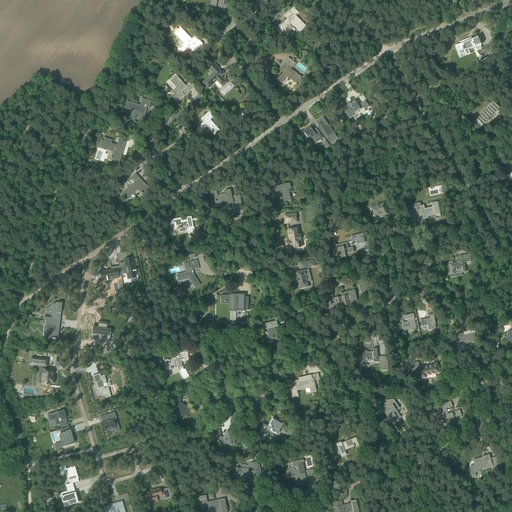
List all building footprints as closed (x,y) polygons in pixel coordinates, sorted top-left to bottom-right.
[(291,24),(299,32),(306,26),(296,15),(299,12),(294,7),(285,16),(287,19),(281,25),(285,30),(291,24)] [(194,47),(200,41),(195,36),(192,39),(181,27),(174,33),(184,43),(178,49),(182,53),(189,47),(194,53),(197,50),(194,47)] [(461,44),(456,46),(458,52),(463,49),(464,50),(464,51),(465,51),(469,49),(472,48),(473,48),(474,52),(482,49),(481,45),(480,45),(482,44),(479,36),(472,39),(472,40),(470,40),(469,39),(469,38),(459,42),(459,43),(461,42),(462,43),(461,44)] [(283,73),(278,80),(282,84),(287,77),(297,84),(302,77),(291,69),(292,67),(292,68),(296,63),(288,57),(279,69),(283,73)] [(209,70),(212,73),(203,83),(209,89),(217,81),(222,87),(223,86),(227,83),(221,76),(224,74),(215,64),(209,70)] [(170,81),(177,90),(171,95),(178,103),(185,96),(194,88),(189,83),(186,86),(176,75),(170,81)] [(142,123),(147,108),(149,109),(151,101),(142,98),(140,105),(126,101),(124,108),(136,111),(134,120),(142,123)] [(346,107),(344,109),(345,111),(346,112),(347,113),(346,114),(348,117),(349,119),(352,117),(353,116),(358,113),(358,112),(361,110),(362,109),(361,109),(362,108),(363,108),(365,110),(369,107),(365,101),(358,106),(355,101),(354,100),(347,105),(348,106),(346,107)] [(475,122),(481,127),(500,108),(494,102),(475,122)] [(201,119),(203,122),(196,128),(201,133),(207,127),(214,135),(220,130),(211,120),(215,116),(210,111),(201,119)] [(319,126),(317,128),(324,138),(326,136),(327,136),(330,141),(336,137),(329,127),(328,125),(326,122),(324,121),(323,118),(317,122),(320,126),(319,126)] [(310,127),(303,131),(304,132),(305,134),(304,134),(307,137),(307,136),(310,134),(312,137),(315,141),(319,138),(320,137),(317,134),(320,133),(316,128),(313,131),(310,127)] [(99,148),(112,153),(110,160),(119,163),(126,142),(119,140),(117,145),(111,143),(112,140),(104,138),(103,141),(101,140),(99,148)] [(121,195),(126,200),(138,190),(144,196),(143,197),(144,197),(151,190),(135,174),(128,181),(131,185),(121,195)] [(275,187),(276,191),(282,190),(282,193),(284,193),(286,201),(291,200),(288,188),(291,188),(290,183),(275,187)] [(216,191),(211,192),(213,202),(218,201),(219,203),(223,202),(223,201),(227,200),(228,203),(230,203),(232,202),(229,190),(225,191),(226,195),(221,197),(221,195),(217,196),(216,191)] [(380,204),(379,203),(371,207),(375,217),(383,213),(384,216),(389,215),(383,202),(380,204)] [(436,214),(436,217),(441,216),(437,202),(431,203),(432,207),(425,209),(424,205),(420,206),(420,210),(418,210),(420,217),(418,218),(420,224),(426,222),(425,219),(428,218),(428,216),(436,214)] [(285,215),(286,223),(298,222),(298,219),(299,218),(298,214),(296,214),(285,215)] [(170,220),(171,224),(174,223),(174,224),(175,230),(177,229),(177,230),(180,229),(185,228),(186,232),(193,231),(193,228),(191,217),(186,218),(187,220),(181,221),(181,218),(170,220)] [(290,240),(286,241),(287,248),(298,247),(298,248),(299,248),(299,246),(301,246),(300,235),(297,235),(297,229),(288,230),(289,238),(290,238),(290,240)] [(362,234),(351,237),(352,242),(357,240),(357,244),(362,243),(364,242),(362,234)] [(345,254),(353,252),(353,248),(348,249),(347,243),(348,243),(338,245),(338,244),(338,245),(336,245),(337,248),(336,248),(338,257),(346,255),(345,254)] [(125,266),(119,267),(121,274),(127,273),(128,278),(135,276),(132,258),(124,260),(125,266)] [(185,272),(176,275),(178,281),(188,279),(194,288),(195,288),(199,285),(193,276),(192,273),(193,272),(193,271),(199,269),(197,260),(192,261),(183,264),(185,272)] [(460,262),(452,264),(452,262),(449,262),(451,274),(450,274),(450,277),(456,276),(455,273),(461,272),(461,273),(466,272),(464,261),(460,262)] [(111,269),(100,272),(102,281),(106,280),(106,281),(107,281),(107,278),(113,277),(113,278),(118,277),(118,276),(121,276),(121,274),(119,267),(111,268),(111,269)] [(303,271),(296,272),(297,279),(298,283),(300,289),(308,287),(307,282),(311,281),(309,275),(308,270),(303,271)] [(358,308),(355,290),(347,292),(347,296),(335,298),(337,308),(353,304),(354,309),(358,308)] [(221,295),(221,301),(221,302),(225,302),(227,302),(230,302),(230,306),(237,307),(237,311),(238,311),(244,311),(243,311),(245,311),(245,310),(248,311),(248,308),(248,300),(248,297),(248,298),(245,298),(245,297),(245,294),(244,294),(244,295),(221,295)] [(51,306),(46,309),(53,310),(52,318),(60,319),(61,308),(62,303),(59,303),(55,303),(54,303),(51,305),(51,306)] [(425,311),(418,312),(419,319),(425,318),(424,315),(426,314),(425,311)] [(402,323),(404,330),(416,328),(414,318),(413,314),(404,316),(405,320),(407,320),(408,322),(402,323)] [(430,317),(420,320),(421,327),(428,325),(429,330),(436,329),(435,324),(436,324),(435,319),(434,315),(429,316),(430,317)] [(44,331),(45,331),(46,331),(48,332),(47,337),(51,338),(56,339),(56,338),(58,339),(58,335),(59,328),(59,327),(59,326),(58,326),(53,326),(53,322),(48,321),(47,321),(46,321),(46,325),(45,325),(45,326),(45,331),(44,331)] [(91,338),(91,339),(94,339),(94,338),(96,338),(96,339),(109,341),(110,328),(105,328),(106,322),(107,322),(98,321),(99,322),(98,327),(92,326),(92,327),(93,327),(92,339),(91,338)] [(273,338),(273,340),(278,339),(275,327),(277,327),(276,322),(263,325),(264,330),(268,329),(269,333),(269,334),(270,338),(272,337),(272,338),(273,338)] [(453,336),(454,339),(455,344),(465,341),(466,344),(477,341),(475,332),(464,335),(464,333),(453,336)] [(373,349),(373,351),(373,353),(367,354),(367,350),(362,351),(363,362),(363,365),(368,365),(368,361),(374,361),(374,362),(378,362),(377,349),(373,349)] [(168,361),(168,360),(165,360),(165,361),(164,361),(165,365),(166,370),(169,369),(169,370),(172,369),(172,368),(174,368),(177,367),(184,379),(189,377),(185,369),(184,370),(181,366),(180,362),(182,361),(183,361),(188,360),(187,356),(181,358),(180,353),(175,355),(176,359),(175,359),(175,360),(173,360),(172,360),(168,361)] [(39,371),(43,371),(41,384),(46,385),(46,386),(47,386),(47,385),(51,385),(52,384),(53,384),(53,376),(52,376),(53,371),(48,370),(49,369),(44,368),(45,366),(46,366),(47,360),(32,358),(31,365),(39,365),(40,366),(39,371)] [(380,361),(381,371),(388,370),(387,361),(380,361)] [(426,377),(426,376),(440,373),(438,364),(424,367),(424,366),(419,367),(421,378),(426,377)] [(292,388),(291,388),(293,395),(292,396),(292,399),(299,397),(297,391),(310,388),(311,394),(317,393),(314,380),(316,380),(317,381),(320,381),(318,373),(311,375),(298,378),(299,380),(291,382),(292,388)] [(100,374),(92,376),(93,377),(95,383),(96,382),(96,384),(94,385),(97,396),(101,395),(102,397),(105,396),(106,398),(111,397),(108,387),(106,388),(105,384),(106,383),(104,376),(100,377),(100,376),(100,374)] [(394,400),(386,400),(387,402),(390,407),(389,407),(390,409),(386,412),(385,413),(392,424),(398,420),(398,419),(396,416),(399,414),(396,411),(400,408),(394,400)] [(435,407),(437,411),(435,412),(437,419),(444,417),(445,419),(453,416),(452,413),(447,414),(445,409),(452,406),(451,401),(435,407)] [(172,413),(178,416),(179,415),(183,418),(188,410),(187,408),(179,403),(177,407),(176,407),(172,413)] [(59,412),(48,415),(49,419),(49,421),(51,420),(55,419),(57,425),(59,425),(66,423),(66,422),(65,417),(63,411),(64,411),(63,410),(59,412)] [(104,426),(103,426),(104,429),(105,431),(106,431),(115,428),(114,423),(117,422),(116,417),(114,412),(105,415),(105,416),(106,416),(107,421),(107,422),(103,423),(104,426)] [(261,431),(265,433),(267,434),(269,430),(277,435),(283,424),(273,419),(268,427),(264,425),(261,431)] [(62,443),(55,445),(56,448),(56,449),(68,446),(73,444),(73,443),(72,441),(68,427),(60,430),(61,433),(59,433),(60,434),(62,443)] [(217,438),(215,442),(219,444),(219,445),(223,447),(225,443),(233,447),(235,442),(234,442),(236,437),(236,436),(228,431),(223,439),(221,437),(220,434),(221,434),(220,429),(212,431),(213,435),(216,435),(217,438)] [(347,455),(345,450),(358,445),(355,438),(351,440),(351,439),(342,443),(341,442),(336,444),(341,457),(347,455)] [(485,457),(483,458),(474,460),(475,464),(469,466),(472,474),(480,471),(480,470),(492,466),(494,471),(500,469),(496,457),(490,459),(489,455),(485,456),(485,457)] [(291,467),(288,468),(288,471),(287,471),(289,477),(295,476),(296,477),(300,476),(301,480),(306,479),(305,477),(311,476),(310,470),(304,471),(302,463),(304,463),(303,459),(290,462),(291,467)] [(258,478),(259,478),(257,472),(259,471),(257,462),(252,463),(246,466),(246,464),(240,465),(241,469),(236,469),(238,477),(243,475),(244,480),(250,479),(249,474),(253,473),(254,478),(258,477),(258,478)] [(65,466),(60,468),(60,469),(62,475),(63,474),(63,475),(67,474),(69,480),(70,484),(65,485),(67,489),(68,489),(71,488),(70,484),(77,482),(78,482),(78,481),(78,479),(77,476),(76,476),(75,473),(76,473),(75,471),(74,467),(74,466),(69,468),(70,468),(66,469),(65,466)] [(146,498),(145,499),(146,503),(147,502),(147,504),(152,503),(157,502),(156,497),(162,496),(159,489),(150,491),(151,495),(145,497),(146,498)] [(63,492),(60,493),(61,496),(61,497),(62,498),(62,500),(63,500),(63,502),(65,502),(68,501),(70,505),(79,502),(79,501),(77,496),(76,496),(75,492),(68,494),(67,491),(64,492),(63,492)] [(219,500),(220,500),(215,501),(207,502),(207,501),(205,501),(205,498),(201,499),(202,507),(207,506),(208,511),(215,511),(217,511),(216,511),(226,511),(224,499),(225,499),(224,499),(219,500)] [(358,511),(356,501),(351,502),(352,504),(337,507),(338,511),(343,510),(343,511),(344,511),(348,511),(351,511),(353,510),(353,511),(358,511)] [(109,505),(103,507),(104,511),(125,511),(123,506),(117,508),(116,503),(111,505),(109,506),(109,505)]
